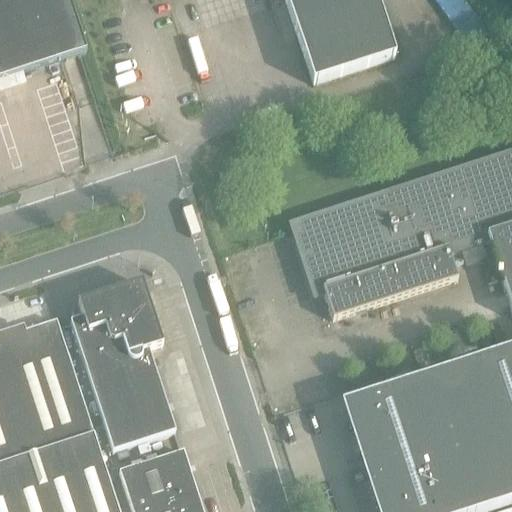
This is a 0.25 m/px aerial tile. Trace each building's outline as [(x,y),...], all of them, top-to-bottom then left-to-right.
[(0,0),(0,85),(80,59),(86,57),(67,0),(0,0)] [(283,0),(313,89),(395,62),(374,0),(283,0)] [(511,170),(295,241),(315,301),(324,298),(332,325),(458,284),(449,257),(488,245),(511,318),(511,170)] [(82,323),(70,327),(112,458),(175,438),(149,356),(162,352),(146,302),(142,288),(78,309),(82,323)] [(0,511),(116,511),(56,325),(0,343),(0,511)] [(511,352),(383,395),(346,408),(380,511),(493,511),(511,506),(511,352)] [(201,511),(197,499),(183,457),(119,477),(129,511),(201,511)]
